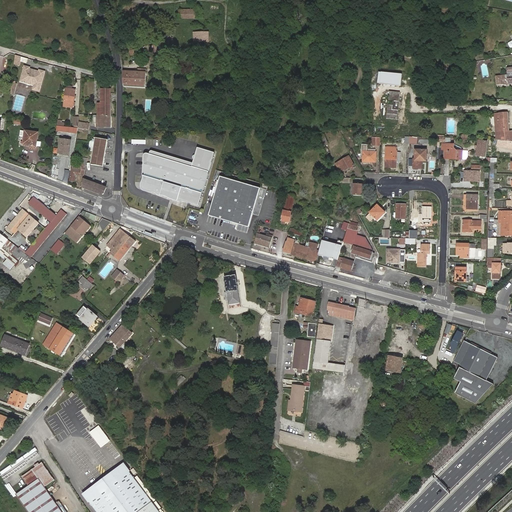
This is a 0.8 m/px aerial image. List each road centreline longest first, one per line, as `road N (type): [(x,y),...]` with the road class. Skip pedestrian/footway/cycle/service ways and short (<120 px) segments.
road 1 (residential): [(0,457),(185,237)]
road 2 (residential): [(112,209),(120,73),(96,0)]
road 3 (secondary): [(185,237),(379,292)]
road 4 (residential): [(440,304),(445,196),(435,185),(394,183)]
road 5 (motorway): [(511,420),(419,511)]
road 6 (track): [(120,78),(0,45)]
